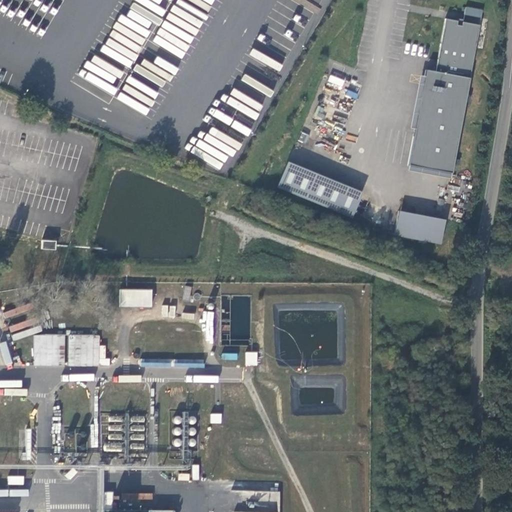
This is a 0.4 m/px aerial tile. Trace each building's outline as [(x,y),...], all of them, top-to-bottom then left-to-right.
[(0,46),(2,48),(15,36),(0,20),(0,46)] [(459,22),(447,20),(437,73),(428,71),(426,78),(416,130),(409,167),(410,167),(453,175),(460,138),(461,138),(472,80),(471,79),(481,26),(464,23),(463,28),(458,27),(459,22)] [(411,129),(416,130),(426,78),(421,77),(411,129)] [(207,95),(186,134),(193,137),(213,98),(207,95)] [(219,101),(197,140),(204,145),(226,106),(219,101)] [(232,122),(238,112),(231,108),(226,118),(232,122)] [(231,157),(249,117),(240,112),(233,127),(221,122),(209,147),(231,157)] [(364,194),(289,163),(279,188),(354,219),(364,194)] [(453,175),(410,167),(410,172),(452,180),(453,175)] [(442,245),(447,221),(401,212),(396,236),(442,245)] [(153,307),(154,290),(122,289),(122,307),(153,307)] [(34,334),(33,365),(65,366),(65,335),(34,334)] [(245,352),(246,366),(257,365),(257,351),(245,352)] [(221,413),(210,413),(210,423),(221,423),(221,413)] [(106,492),(105,511),(175,511),(176,511),(116,509),(114,492),(106,492)]
